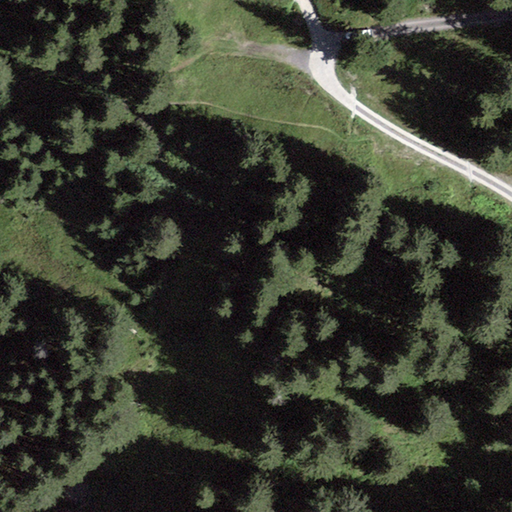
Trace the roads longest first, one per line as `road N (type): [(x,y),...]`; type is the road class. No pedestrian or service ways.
road 1 (track): [(511,12),(364,34),(324,48)]
road 2 (track): [(393,128),(333,77),(302,0)]
road 3 (track): [(511,190),(393,128)]
